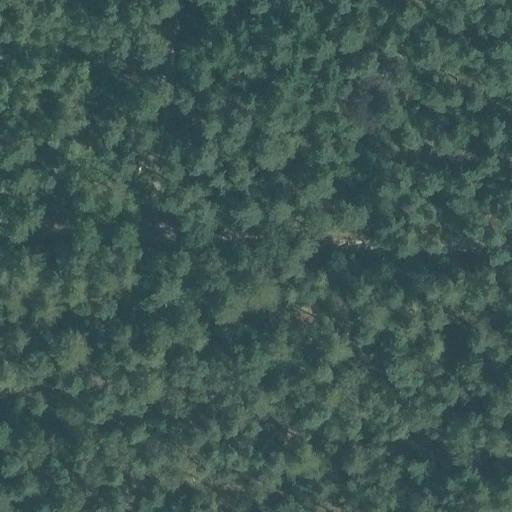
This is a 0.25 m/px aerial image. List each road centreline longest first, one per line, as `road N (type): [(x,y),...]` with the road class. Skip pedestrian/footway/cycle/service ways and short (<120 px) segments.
road 1 (track): [(511,249),(0,226)]
road 2 (track): [(156,233),(178,0)]
